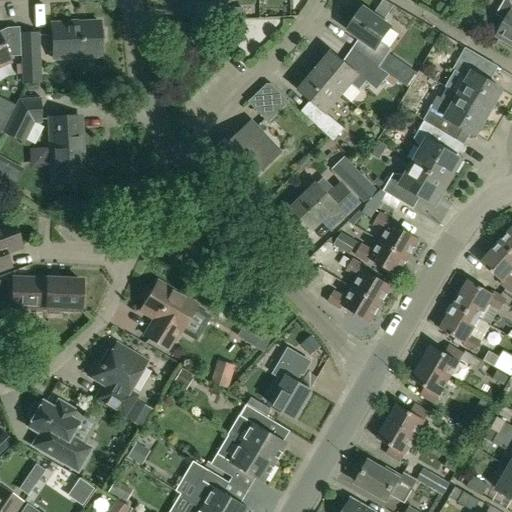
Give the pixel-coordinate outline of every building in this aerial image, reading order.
[(511,0),(504,0),(496,15),(505,20),(494,38),(511,48),(511,0)] [(352,49),(379,68),(391,50),(381,43),(391,28),(363,8),(348,31),(360,39),(352,49)] [(99,23),(51,25),(53,59),(101,57),(100,43),(104,41),(103,31),(99,29),(99,23)] [(0,61),(9,58),(9,57),(20,57),(19,27),(6,28),(0,31),(0,61)] [(37,34),(21,35),(23,83),(39,82),(37,34)] [(468,79),(459,95),(490,113),(503,90),(486,80),(495,65),(466,48),(453,70),(468,79)] [(389,75),(379,68),(352,49),(343,62),(331,52),(315,72),(343,96),(352,85),(359,91),(366,82),(377,91),(385,81),(392,87),(396,81),(389,75)] [(416,72),(405,66),(398,80),(409,86),(416,72)] [(310,101),(301,112),(334,142),(345,129),(327,114),(343,96),(315,72),(298,91),(310,101)] [(267,84),(248,102),(269,123),(290,103),(272,84),(267,84)] [(476,136),(490,113),(459,95),(452,107),(440,100),(434,102),(424,121),(456,140),(463,128),(476,136)] [(0,99),(0,134),(14,107),(0,99)] [(22,142),(30,125),(30,101),(19,102),(4,133),(22,142)] [(30,101),(30,125),(32,121),(40,121),(39,101),(30,101)] [(80,135),(83,135),(81,115),(73,116),(73,118),(49,119),(53,184),(83,182),(80,135)] [(414,139),(422,150),(414,162),(449,183),(462,160),(449,152),(456,140),(424,121),(414,139)] [(251,125),(221,153),(249,182),(279,154),(251,125)] [(24,168),(0,155),(0,186),(12,192),(24,168)] [(332,171),(366,205),(378,194),(343,159),(332,171)] [(414,162),(407,176),(393,174),(383,191),(400,201),(407,189),(435,206),(449,183),(414,162)] [(342,184),(336,190),(324,178),(318,185),(290,212),(310,232),(327,215),(337,225),(360,203),(342,184)] [(387,231),(381,242),(409,258),(419,240),(392,224),(394,221),(381,213),(374,224),(387,231)] [(11,222),(0,226),(0,270),(11,266),(6,253),(21,248),(11,222)] [(511,230),(501,243),(511,252),(511,230)] [(358,243),(342,233),(334,246),(350,256),(358,243)] [(398,277),(409,258),(381,242),(375,252),(362,245),(356,255),(368,263),(370,260),(398,277)] [(511,278),(509,275),(511,272),(511,252),(501,243),(482,264),(502,282),(501,284),(511,294),(511,292),(511,278)] [(360,278),(354,289),(381,305),(392,287),(364,270),(366,267),(353,260),(347,270),(360,278)] [(45,309),(47,309),(50,315),(59,315),(62,310),(81,310),(82,282),(46,280),(46,282),(17,280),(16,301),(46,303),(45,309)] [(469,281),(455,305),(479,320),(489,303),(501,310),(507,300),(494,293),(493,295),(469,281)] [(157,283),(153,290),(149,291),(144,300),(145,304),(141,311),(156,320),(145,337),(166,349),(177,332),(179,334),(196,306),(157,283)] [(371,323),(381,305),(354,289),(347,299),(335,292),(328,302),(341,310),(343,307),(371,323)] [(482,343),(481,343),(490,327),(479,320),(455,305),(441,330),(464,344),(463,346),(476,353),(482,343)] [(247,322),(238,338),(265,354),(274,338),(247,322)] [(107,350),(91,378),(104,385),(96,399),(124,416),(133,401),(125,397),(145,362),(116,345),(111,352),(107,350)] [(431,346),(421,363),(449,379),(464,355),(449,346),(445,353),(431,346)] [(311,363),(288,350),(281,362),(293,369),(287,378),(282,375),(272,392),(277,395),(271,406),(295,419),(311,391),(297,383),(302,374),(303,375),(311,363)] [(511,377),(511,375),(511,356),(503,351),(500,358),(489,351),(484,362),(511,377)] [(449,379),(421,363),(411,380),(425,388),(421,395),(435,403),(449,379)] [(252,398),(247,406),(254,410),(266,417),(271,410),(252,398)] [(30,419),(31,421),(28,428),(39,434),(32,446),(77,472),(90,449),(70,437),(78,423),(71,419),(75,411),(58,401),(54,409),(42,402),(41,404),(39,404),(37,404),(36,405),(34,406),(33,407),(31,408),(30,409),(30,411),(29,413),(29,414),(29,416),(30,418),(30,419)] [(397,405),(387,422),(415,438),(429,414),(414,405),(410,412),(397,405)] [(229,435),(242,443),(276,464),(288,445),(268,432),(274,422),(254,410),(247,406),(241,417),(229,435)] [(511,426),(497,418),(491,428),(511,440),(511,426)] [(415,438),(387,422),(377,439),(390,447),(386,454),(400,462),(415,438)] [(508,452),(511,445),(511,440),(491,428),(485,438),(508,452)] [(0,454),(13,442),(4,433),(0,436),(0,454)] [(265,483),(276,464),(242,443),(231,462),(218,454),(212,465),(233,478),(239,468),(265,483)] [(412,492),(417,481),(416,480),(417,480),(404,473),(401,477),(386,468),(384,471),(368,462),(356,483),(386,501),(390,495),(404,503),(411,491),(412,492)] [(35,464),(18,489),(27,495),(44,470),(35,464)] [(511,469),(510,468),(497,491),(511,499),(511,469)] [(424,469),(417,480),(416,480),(417,481),(443,496),(450,484),(424,469)] [(202,481),(200,479),(188,499),(197,504),(197,503),(210,511),(247,511),(249,509),(224,494),(230,483),(229,483),(208,470),(202,481)] [(466,487),(483,497),(489,486),(473,476),(466,487)] [(79,478),(67,496),(82,506),(94,488),(79,478)] [(473,511),(480,501),(455,487),(449,498),(473,511)] [(0,511),(13,511),(20,502),(0,488),(0,511)] [(371,511),(350,500),(344,509),(341,507),(338,511),(371,511)] [(117,501),(109,511),(126,511),(129,509),(117,501)] [(210,511),(197,503),(197,504),(191,511),(210,511)]
